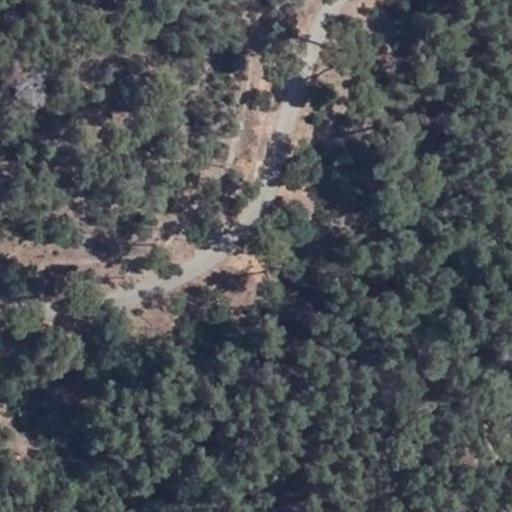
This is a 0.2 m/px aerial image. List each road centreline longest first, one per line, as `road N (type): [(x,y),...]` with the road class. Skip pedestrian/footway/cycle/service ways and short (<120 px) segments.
road 1 (unclassified): [(337,0),(307,47),(279,153),(236,237),(164,287),(65,316),(0,318)]
road 2 (track): [(418,511),(511,426)]
